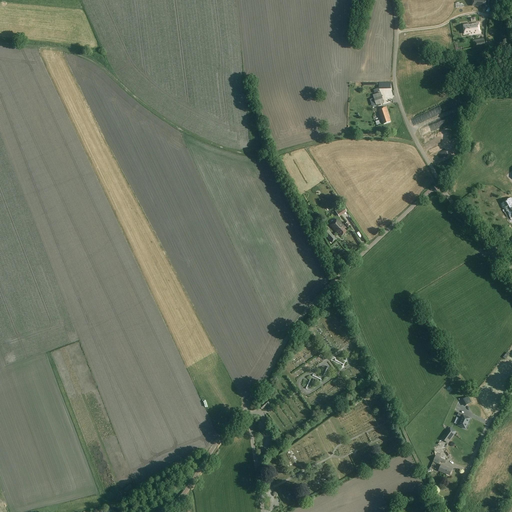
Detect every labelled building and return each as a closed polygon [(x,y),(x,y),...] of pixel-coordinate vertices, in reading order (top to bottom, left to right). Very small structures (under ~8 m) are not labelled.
[(469,24),(463,25),(464,35),(480,33),(479,23),(472,24),(472,25),(469,25),(469,24)] [(396,98),(393,83),(387,84),(387,82),(380,84),(384,105),(394,103),(393,98),(396,98)] [(382,95),(374,97),(376,105),(384,103),(382,95)] [(456,101),(436,109),(439,117),(459,109),(456,101)] [(384,124),(390,122),(389,117),(386,107),(378,110),(381,119),(382,119),(384,124)] [(510,223),(511,221),(511,199),(510,197),(500,204),(504,210),(503,210),(510,223)] [(342,205),(334,210),(339,217),(347,212),(342,205)] [(341,236),(346,231),(342,227),(343,226),(337,220),(330,226),(337,232),(341,236)] [(332,243),(336,239),(326,228),(322,232),(332,243)] [(476,409),(469,396),(462,400),(469,413),(476,409)] [(259,407),(260,407),(261,409),(269,403),(267,400),(259,407)] [(458,425),(465,429),(470,418),(459,413),(457,415),(462,417),(458,425)] [(481,431),(483,424),(478,422),(473,434),(476,436),(479,430),(481,431)] [(448,429),(443,436),(441,438),(448,443),(455,434),(448,429)] [(435,456),(433,461),(433,462),(439,464),(441,461),(445,463),(446,460),(435,456)] [(450,476),(452,470),(441,465),(438,471),(450,476)]
